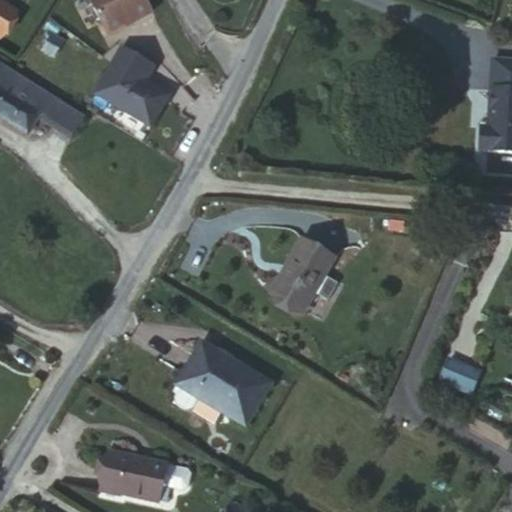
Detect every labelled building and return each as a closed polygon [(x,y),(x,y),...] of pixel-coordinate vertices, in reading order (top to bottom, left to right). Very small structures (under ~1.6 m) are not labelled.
[(87,0),(106,37),(155,12),(148,0),(87,0)] [(0,3),(0,32),(13,10),(0,3)] [(511,158),(511,63),(495,62),(492,93),(496,93),(494,118),(490,118),(490,132),(482,132),(481,157),(511,158)] [(30,86),(0,67),(0,118),(27,136),(40,115),(56,125),(54,128),(69,139),(83,117),(30,86)] [(133,91),(117,119),(134,128),(159,84),(142,74),(133,91)] [(105,111),(117,119),(133,91),(121,84),(105,111)] [(302,315),(313,296),(323,278),(333,260),(299,241),(288,260),(291,261),(282,277),(279,277),(268,296),(302,315)] [(323,278),(313,296),(326,303),(337,285),(323,278)] [(201,345),(176,386),(180,389),(174,400),(175,406),(184,411),(191,410),(197,399),(244,426),(268,385),(201,345)] [(436,388),(446,395),(458,374),(446,368),(436,388)] [(477,384),(458,374),(446,395),(466,405),(477,384)] [(163,489),(168,473),(151,468),(152,466),(141,463),(140,466),(108,457),(99,496),(119,501),(120,498),(158,508),(163,489)] [(188,477),(168,473),(163,489),(184,495),(190,492),(192,483),(188,477)]
